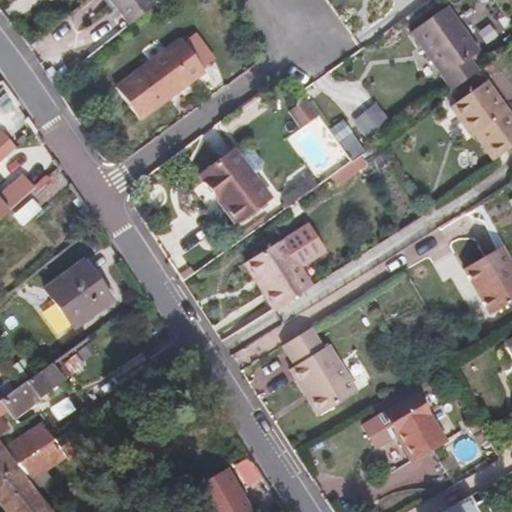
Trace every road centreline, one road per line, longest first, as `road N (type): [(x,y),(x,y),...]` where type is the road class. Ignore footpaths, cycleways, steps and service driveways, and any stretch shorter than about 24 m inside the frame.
road 1 (residential): [(101,190),(311,511)]
road 2 (residential): [(101,190),(305,43),(271,0)]
road 3 (residential): [(0,51),(101,190)]
